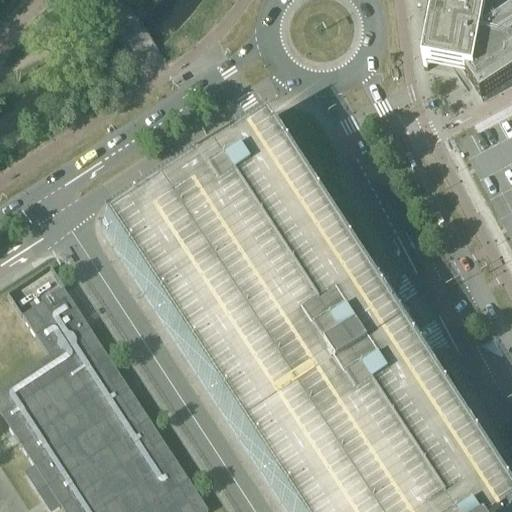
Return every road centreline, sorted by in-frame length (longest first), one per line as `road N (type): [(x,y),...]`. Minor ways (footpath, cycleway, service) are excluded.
road 1 (unclassified): [(306,89),(323,95),(348,125),(511,435)]
road 2 (unclassified): [(0,263),(256,95),(306,89)]
road 3 (unclassified): [(272,55),(239,60),(0,216)]
road 4 (unclassified): [(511,347),(368,81)]
